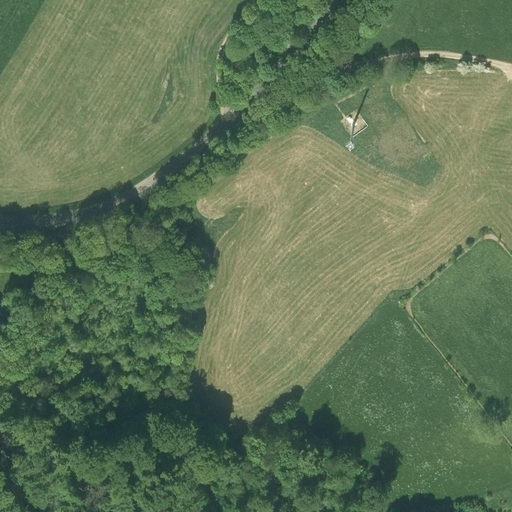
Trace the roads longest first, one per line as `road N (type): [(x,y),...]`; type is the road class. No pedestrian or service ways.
road 1 (tertiary): [(0,220),(66,228),(144,203),(234,127),(345,0)]
road 2 (track): [(253,0),(222,55),(220,84),(234,127),(269,118),(316,84),(376,59),(447,55),(511,67)]
